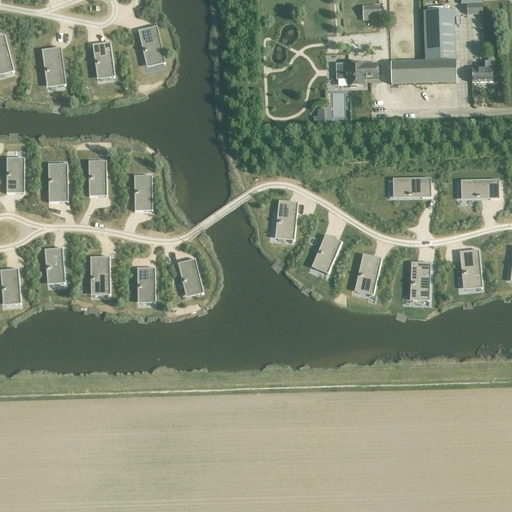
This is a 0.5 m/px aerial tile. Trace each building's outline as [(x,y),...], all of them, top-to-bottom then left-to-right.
[(363,19),(379,18),(379,7),(374,7),(374,5),(368,5),(368,8),(363,8),(363,19)] [(483,6),(467,6),(467,16),(483,15),(483,10),(483,6)] [(456,84),(455,62),(454,12),(423,13),(425,63),(391,63),(392,85),(456,84)] [(147,30),(138,32),(140,41),(142,41),(144,51),(145,54),(148,65),(165,61),(158,31),(157,31),(151,32),(150,30),(147,30)] [(0,73),(13,70),(5,39),(4,39),(4,40),(0,40),(0,73)] [(359,41),(355,46),(359,50),(363,46),(359,41)] [(100,45),(92,46),(94,57),(95,59),(96,59),(97,63),(97,66),(99,77),(115,75),(111,47),(110,47),(104,48),(103,45),(100,46),(100,45)] [(51,50),(42,52),(43,61),(45,60),(46,71),(46,74),(47,74),(48,85),(66,83),(61,52),(60,52),(54,53),(54,50),(51,51),(51,50)] [(471,71),(472,84),(492,83),(491,60),(488,60),(488,63),(484,63),(484,71),(471,71)] [(348,87),(350,86),(350,88),(356,88),(356,86),(364,86),(364,80),(378,80),(378,64),(363,65),(363,64),(347,64),(348,87)] [(6,184),(6,195),(14,195),(17,195),(17,192),(23,192),(24,192),(25,163),(9,163),(9,175),(8,175),(8,178),(9,178),(9,182),(7,182),(7,184),(6,184)] [(106,195),(107,195),(106,166),(91,167),(91,178),(90,178),(90,181),(91,181),(91,185),(89,185),(89,188),(89,198),(97,198),(100,198),(100,195),(106,195)] [(50,184),(51,195),(49,195),(49,204),(58,204),(58,203),(61,203),(61,201),(67,200),(67,201),(68,201),(68,169),(50,169),(50,181),(50,184)] [(428,180),(396,180),(396,181),(397,198),(408,197),(408,198),(411,198),(411,197),(418,197),(422,197),(422,199),(431,199),(431,189),(430,187),(428,187),(427,181),(428,181),(428,180)] [(151,209),(153,209),(152,181),(136,181),(136,193),(136,195),(136,200),(135,200),(135,202),(134,202),(135,213),(143,213),(143,212),(146,212),(146,209),(152,209),(151,209)] [(496,181),(464,182),(464,183),(465,199),(477,199),(479,199),(486,199),(490,199),(490,201),(499,201),(499,191),(499,188),(496,188),(496,182),(496,181)] [(279,202),(278,211),(280,212),(279,216),(279,222),(278,222),(278,225),(279,225),(277,237),(294,238),(295,239),(298,207),(297,207),(291,207),(291,204),(288,204),(288,203),(279,202)] [(319,255),(315,266),(329,272),(341,246),(340,246),(334,244),(335,241),(332,240),(333,239),(325,236),(321,246),(320,249),(322,249),(320,253),(319,255)] [(53,251),(45,251),(45,262),(46,262),(46,264),(48,264),(48,268),(48,271),(49,281),(49,283),(65,281),(65,275),(63,253),(62,253),(56,254),(56,251),(53,251)] [(469,252),(459,253),(460,263),(462,262),(463,273),(463,276),(464,276),(465,288),(482,286),(479,254),(478,255),(472,255),(472,253),(469,253),(469,252)] [(360,278),(357,290),(373,293),(374,294),(381,263),(380,263),(374,262),(375,259),(372,258),(363,256),(361,265),(363,265),(362,269),(360,276),(359,278),(360,278)] [(100,259),(90,259),(90,268),(92,268),(93,279),(92,279),(92,281),(93,281),(93,287),(93,293),(110,293),(110,261),(109,261),(109,262),(103,262),(103,259),(100,259)] [(186,263),(178,265),(180,275),(181,275),(181,278),(183,277),(184,281),(184,284),(187,295),(203,291),(196,264),(195,264),(189,265),(188,263),(186,263)] [(411,264),(411,273),(413,273),(413,277),(413,284),(412,284),(412,287),(412,299),(429,299),(431,268),(430,268),(424,268),(424,265),(421,265),(421,264),(411,264)] [(138,283),(139,283),(139,287),(139,290),(140,301),(156,301),(155,273),(154,273),(148,273),(148,270),(145,270),(137,270),(137,280),(138,280),(138,283)] [(8,271),(0,272),(1,283),(2,285),(3,285),(4,289),(3,289),(4,292),(5,303),(21,302),(18,274),(17,274),(11,274),(11,272),(8,272),(8,271)]
